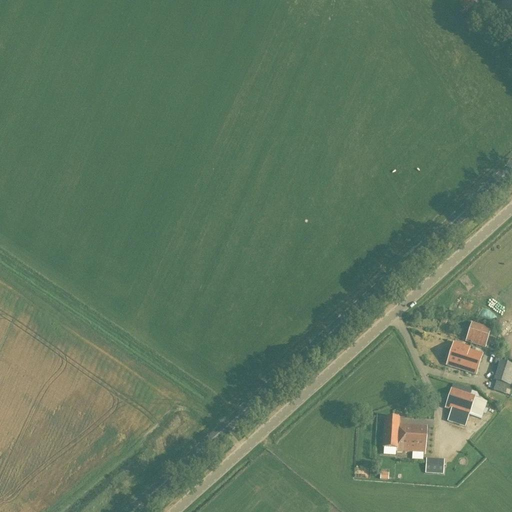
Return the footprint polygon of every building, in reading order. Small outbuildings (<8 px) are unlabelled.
[(471,323),(465,343),(485,349),(491,330),(471,323)] [(470,349),(454,344),(446,366),(476,376),(482,356),(469,352),(470,349)] [(491,390),(511,397),(511,392),(511,366),(499,362),(491,390)] [(478,398),(476,393),(471,391),(470,395),(451,389),(444,409),(450,411),(447,422),(464,428),(468,417),(480,421),(487,403),(481,399),(478,398)] [(398,453),(402,453),(404,426),(399,426),(399,420),(385,419),(382,449),(398,450),(398,453)] [(404,426),(402,453),(425,454),(427,427),(404,426)] [(426,460),(425,473),(443,474),(444,461),(426,460)] [(380,481),(388,481),(388,470),(380,469),(380,481)]
